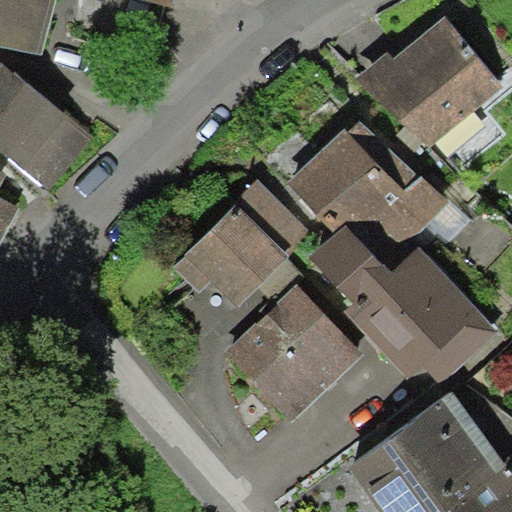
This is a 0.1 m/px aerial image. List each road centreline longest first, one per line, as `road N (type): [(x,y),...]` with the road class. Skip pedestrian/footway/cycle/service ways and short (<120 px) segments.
road 1 (unclassified): [(38,262),(198,81),(340,0)]
road 2 (residential): [(38,262),(255,511)]
